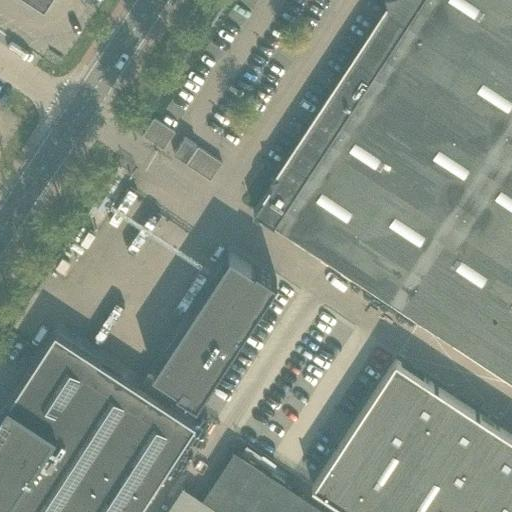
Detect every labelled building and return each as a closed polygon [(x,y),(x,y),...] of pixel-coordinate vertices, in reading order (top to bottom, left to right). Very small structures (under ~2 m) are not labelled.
[(511,0),(385,0),(387,8),(277,175),(270,176),(271,183),(253,211),(274,224),(275,223),(511,378),(511,0)] [(143,134),(163,148),(175,131),(154,117),(143,134)] [(173,152),(186,161),(196,145),(184,136),(173,152)] [(187,163),(210,179),(222,162),(198,146),(187,163)] [(143,377),(138,385),(142,387),(167,403),(176,389),(195,402),(276,279),(262,270),(255,266),(254,268),(250,266),(250,265),(242,260),(229,252),(228,253),(234,258),(233,260),(229,266),(228,267),(223,263),(160,360),(165,363),(157,375),(152,383),(143,377)] [(0,511),(136,511),(195,422),(167,403),(142,387),(138,385),(54,330),(0,413),(0,511)] [(511,511),(511,434),(396,358),(313,485),(354,511),(511,511)] [(329,511),(301,493),(303,489),(294,483),(290,487),(234,450),(203,498),(183,485),(165,511),(329,511)]
